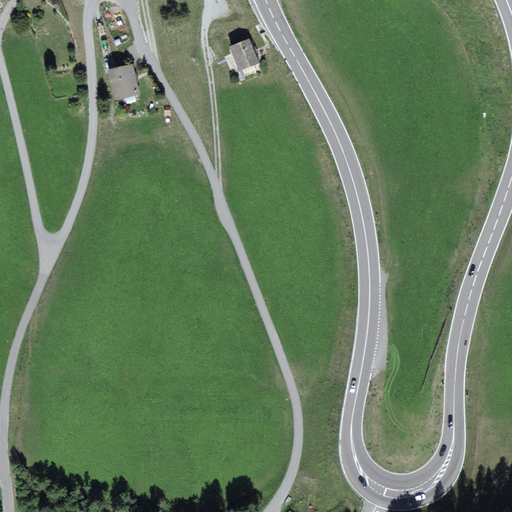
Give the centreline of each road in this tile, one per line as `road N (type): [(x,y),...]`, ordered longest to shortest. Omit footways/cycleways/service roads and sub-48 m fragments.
road 1 (tertiary): [(270,511),(298,444),(292,388),(216,185),(123,0)]
road 2 (primary): [(386,490),(366,477),(353,447),(370,291),(360,206),(336,133),(266,0)]
road 3 (primary): [(511,176),(467,304),(449,457),(421,489),(386,490)]
road 4 (tertiary): [(90,0),(88,163),(49,264)]
road 5 (tertiary): [(49,264),(8,378),(8,511)]
road 6 (residential): [(49,264),(0,63)]
